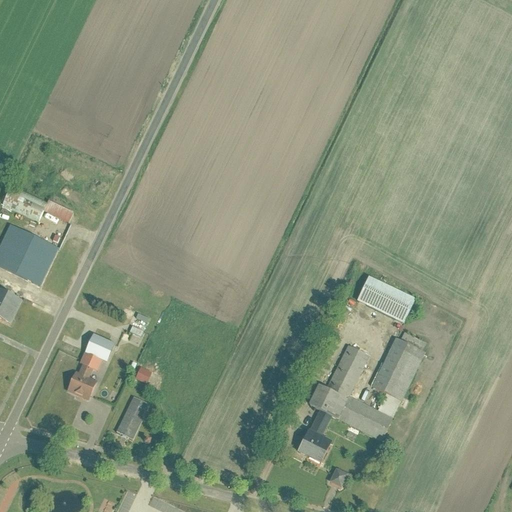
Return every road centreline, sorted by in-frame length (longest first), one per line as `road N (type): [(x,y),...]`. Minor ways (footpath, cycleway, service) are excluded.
road 1 (tertiary): [(214,0),(2,440)]
road 2 (unclassified): [(2,440),(272,511)]
